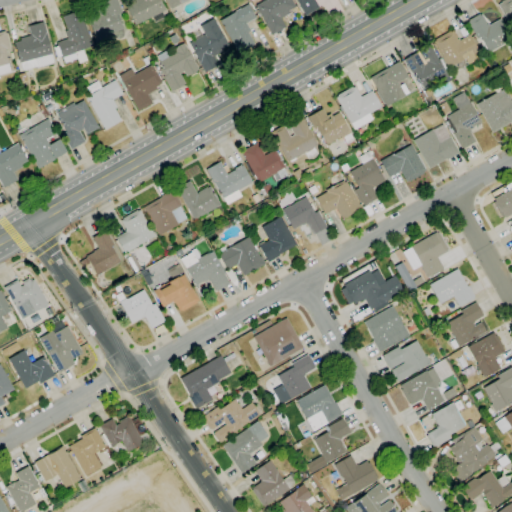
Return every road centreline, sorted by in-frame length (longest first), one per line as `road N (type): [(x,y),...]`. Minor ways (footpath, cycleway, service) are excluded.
road 1 (residential): [(511,158),(0,444)]
road 2 (secondary): [(0,241),(419,0)]
road 3 (tertiary): [(28,226),(227,511)]
road 4 (residential): [(303,278),(439,511)]
road 5 (residential): [(450,194),(511,300)]
